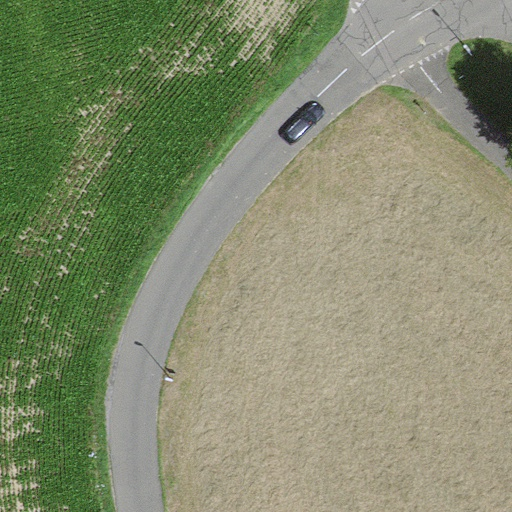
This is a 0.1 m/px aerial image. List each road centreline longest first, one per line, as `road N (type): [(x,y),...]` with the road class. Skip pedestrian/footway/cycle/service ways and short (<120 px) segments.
road 1 (residential): [(143,511),(134,466),(135,361),(158,302),(210,211),(280,129),(421,0)]
road 2 (track): [(391,0),(442,90),(511,156)]
